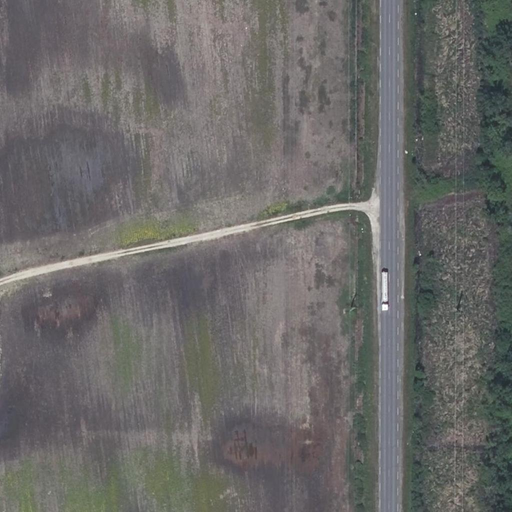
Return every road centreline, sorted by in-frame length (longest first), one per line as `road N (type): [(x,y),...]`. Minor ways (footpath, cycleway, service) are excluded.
road 1 (secondary): [(391,0),(391,511)]
road 2 (track): [(0,281),(336,208),(391,206)]
